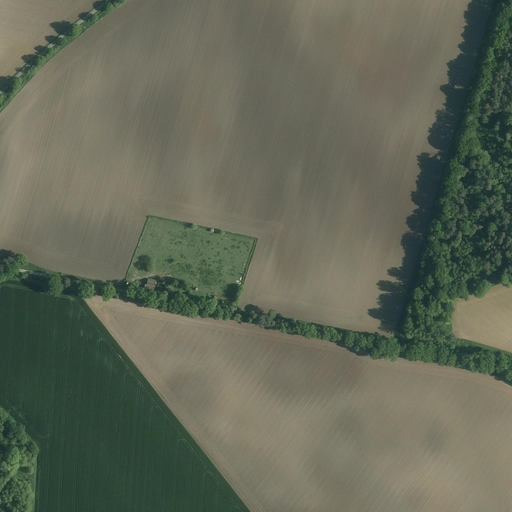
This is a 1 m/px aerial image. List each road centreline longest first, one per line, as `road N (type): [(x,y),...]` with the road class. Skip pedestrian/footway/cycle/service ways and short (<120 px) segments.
road 1 (track): [(511,365),(0,266)]
road 2 (unclassified): [(0,95),(110,0)]
